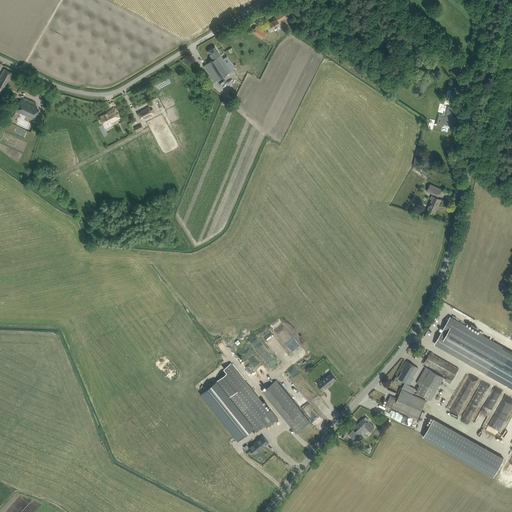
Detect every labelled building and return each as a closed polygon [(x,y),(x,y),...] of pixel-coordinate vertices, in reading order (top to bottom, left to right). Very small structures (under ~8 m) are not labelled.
[(285,17),(283,13),(274,19),(274,20),(271,22),(271,21),(264,26),(266,29),(270,26),(272,30),(274,29),(275,31),(280,28),(278,26),(280,25),(278,21),(285,17)] [(262,39),(266,33),(256,26),(252,32),(262,39)] [(231,72),(231,71),(234,69),(232,65),(228,67),(215,46),(207,51),(213,60),(203,65),(215,83),(231,72)] [(242,87),(253,70),(249,67),(245,74),(242,72),(235,83),(238,85),(236,88),(240,90),(242,87)] [(457,68),(452,73),(457,77),(461,72),(457,68)] [(0,91),(3,92),(13,74),(4,69),(0,77),(0,91)] [(457,97),(466,88),(461,82),(451,92),(457,97)] [(16,110),(34,119),(38,110),(35,108),(36,107),(21,100),(19,104),(16,110)] [(141,112),(138,114),(140,119),(144,117),(145,118),(155,113),(153,109),(151,110),(149,107),(141,111),(141,112)] [(454,129),(456,118),(452,117),(452,118),(450,117),(451,111),(458,113),(458,109),(448,107),(445,117),(442,116),(443,114),(439,114),(436,125),(441,126),(441,125),(454,129)] [(108,112),(100,116),(104,125),(112,121),(112,122),(120,118),(115,108),(108,112)] [(225,131),(230,120),(223,117),(219,128),(225,131)] [(442,189),(430,184),(426,191),(438,197),(442,189)] [(438,206),(441,200),(432,195),(430,199),(432,200),(427,210),(434,213),(437,206),(438,206)] [(511,352),(450,317),(435,343),(511,387),(511,352)] [(256,358),(240,337),(228,347),(244,367),(256,358)] [(265,347),(259,350),(266,362),(272,358),(265,347)] [(430,352),(423,363),(428,366),(434,370),(452,380),(458,370),(458,369),(434,355),(430,352)] [(419,368),(407,361),(403,369),(404,369),(399,378),(410,384),(413,379),(412,379),(419,368)] [(214,383),(201,393),(239,440),(254,428),(257,432),(265,425),(267,428),(278,419),(271,410),(269,411),(259,399),(259,398),(247,382),(243,377),(231,363),(224,369),(227,372),(214,383)] [(252,376),(256,373),(250,366),(247,369),(252,376)] [(444,377),(426,367),(417,383),(420,385),(416,391),(431,400),(444,377)] [(325,377),(317,383),(323,391),(331,385),(330,384),(336,379),(331,373),(325,378),(325,377)] [(469,378),(454,412),(462,415),(477,381),(469,378)] [(296,433),(310,422),(276,380),(263,391),(296,433)] [(496,388),(477,424),(478,425),(476,429),(482,432),(503,392),(496,388)] [(390,395),(386,405),(391,407),(418,418),(426,400),(406,392),(401,390),(398,398),(390,395)] [(497,437),(511,407),(511,402),(505,399),(489,429),(486,427),(484,430),(497,437)] [(462,420),(470,424),(480,407),(473,403),(462,420)] [(398,414),(396,420),(417,429),(419,426),(412,423),(413,420),(398,414)] [(359,435),(361,433),(364,436),(369,430),(370,432),(375,427),(369,421),(368,423),(363,418),(356,426),(359,428),(355,432),(352,430),(348,434),(352,437),(356,441),(360,436),(359,435)] [(424,434),(423,437),(493,476),(494,475),(504,458),(433,418),(424,434)] [(260,450),(269,443),(263,436),(254,443),(255,443),(249,448),(246,450),(249,454),(252,451),(254,454),(260,449),(260,450)]
